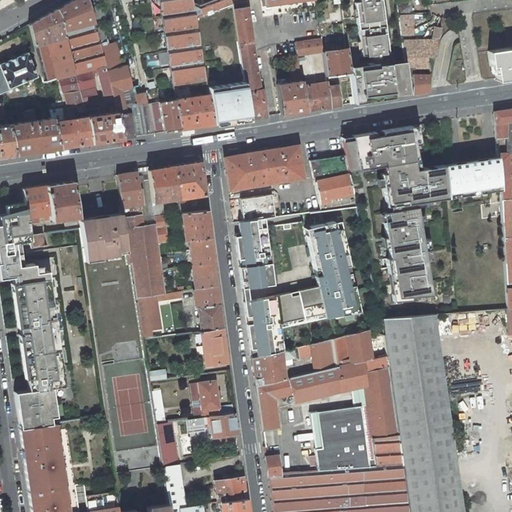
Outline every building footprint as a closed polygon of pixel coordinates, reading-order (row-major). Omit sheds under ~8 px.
[(110,112),(87,115),(90,142),(120,138),(116,110),(104,65),(95,30),(86,0),(85,0),(71,0),(55,9),(60,18),(79,91),(94,88),(91,76),(94,75),(93,73),(98,72),(107,102),(110,112)] [(97,0),(86,0),(95,30),(102,28),(105,27),(97,0)] [(158,0),(161,12),(161,15),(164,33),(167,50),(170,68),(172,86),(206,81),(196,19),(194,6),(192,0),(158,0)] [(196,19),(232,6),(230,0),(221,0),(200,8),(194,6),(196,19)] [(353,0),(361,56),(395,52),(388,0),(353,0)] [(411,14),(412,13),(410,0),(394,0),(397,15),(411,14)] [(247,6),(232,8),(244,81),(250,118),(264,116),(247,6)] [(62,108),(64,119),(74,118),(72,112),(85,110),(83,105),(79,91),(74,74),(60,18),(55,9),(28,24),(34,49),(42,82),(58,78),(68,108),(62,108)] [(411,14),(397,15),(400,35),(412,34),(411,14)] [(120,138),(153,132),(146,103),(135,58),(121,62),(121,63),(120,64),(114,44),(107,46),(102,28),(95,30),(104,65),(116,110),(120,138)] [(320,39),(294,42),(296,55),(307,53),(321,51),(322,51),(320,39)] [(405,68),(428,67),(427,56),(436,57),(438,42),(439,39),(433,39),(401,40),(404,64),(405,68)] [(495,65),(497,80),(511,78),(511,47),(489,51),(491,65),(495,65)] [(322,51),(321,51),(326,76),(350,72),(349,67),(347,54),(346,48),(332,50),(322,51)] [(9,87),(36,76),(26,53),(0,63),(0,93),(10,89),(9,87)] [(296,55),(299,75),(310,74),(307,53),(296,55)] [(291,77),(291,81),(301,80),(299,75),(296,55),(288,56),(291,77)] [(379,99),(408,94),(405,71),(376,76),(379,99)] [(353,103),(379,99),(376,76),(376,73),(349,77),(352,99),(353,103)] [(411,94),(428,91),(429,75),(411,75),(411,94)] [(291,81),(275,84),(280,114),(305,110),(301,85),(301,80),(291,81)] [(209,94),(213,123),(250,118),(244,81),(207,86),(209,94)] [(326,81),(301,85),(305,110),(330,106),(327,86),(326,81)] [(327,86),(330,106),(340,104),(337,84),(327,86)] [(209,94),(174,99),(179,129),(213,123),(209,94)] [(174,99),(146,103),(153,132),(179,129),(174,99)] [(0,154),(14,152),(6,123),(4,115),(1,102),(0,102),(0,122),(0,124),(0,154)] [(511,108),(493,111),(494,139),(506,138),(507,122),(511,120),(511,108)] [(26,121),(6,123),(14,152),(58,146),(52,120),(51,117),(34,119),(32,109),(23,111),(26,121)] [(52,120),(58,146),(90,142),(87,115),(74,118),(64,119),(52,120)] [(374,132),(351,135),(352,139),(341,141),(348,171),(382,165),(383,173),(380,174),(385,207),(389,206),(390,212),(386,212),(387,221),(382,221),(385,237),(387,247),(389,258),(385,259),(387,274),(392,273),(397,298),(410,297),(430,295),(415,203),(445,197),(442,165),(419,169),(414,170),(412,160),(416,160),(410,126),(380,131),(381,134),(374,135),(374,132)] [(223,157),(228,189),(302,177),(297,144),(279,147),(245,152),(246,153),(223,157)] [(506,152),(495,153),(496,156),(498,188),(500,216),(505,283),(511,282),(511,196),(509,152),(506,152)] [(320,210),(355,206),(348,171),(344,155),(308,160),(320,210)] [(496,156),(442,165),(445,197),(451,196),(498,188),(496,156)] [(199,161),(173,165),(178,197),(177,198),(179,213),(180,213),(180,212),(206,209),(199,161)] [(173,165),(146,169),(148,179),(153,216),(162,215),(163,215),(161,200),(177,198),(178,197),(173,165)] [(146,169),(135,171),(136,180),(148,179),(146,169)] [(153,216),(148,179),(136,180),(135,171),(116,174),(121,205),(129,204),(130,214),(120,216),(127,264),(131,263),(136,298),(155,295),(159,294),(164,293),(163,289),(161,270),(160,264),(157,242),(153,216)] [(72,180),(22,188),(24,202),(27,224),(39,222),(37,214),(48,213),(49,219),(77,215),(72,180)] [(239,197),(242,220),(274,216),(271,193),(239,197)] [(18,427),(51,422),(50,416),(51,415),(49,401),(53,400),(51,386),(63,384),(60,364),(56,365),(51,331),(55,331),(52,311),(48,312),(46,300),(50,300),(49,292),(45,293),(43,278),(47,277),(46,269),(33,271),(32,262),(22,264),(18,240),(29,239),(29,235),(27,224),(24,202),(4,205),(5,213),(0,213),(0,276),(10,275),(11,283),(10,283),(16,326),(17,326),(18,333),(17,334),(24,377),(25,377),(26,389),(13,391),(18,427)] [(187,239),(210,236),(206,209),(180,212),(180,213),(183,239),(187,239)] [(119,213),(77,219),(78,221),(79,227),(81,244),(106,414),(114,472),(142,469),(162,466),(155,423),(154,411),(149,380),(147,372),(142,338),(136,298),(131,263),(127,264),(120,216),(119,213)] [(166,241),(162,215),(153,216),(157,242),(166,241)] [(345,267),(337,221),(308,227),(317,273),(345,267)] [(236,237),(243,288),(282,278),(274,231),(236,237)] [(29,239),(31,247),(43,245),(41,233),(29,235),(29,239)] [(191,265),(213,262),(210,236),(187,239),(191,265)] [(216,285),(213,262),(191,265),(194,289),(216,285)] [(352,303),(345,267),(317,273),(319,283),(298,289),(304,315),(352,303)] [(410,300),(410,297),(397,298),(392,273),(387,274),(392,302),(410,300)] [(222,327),(216,285),(194,289),(200,330),(222,327)] [(298,289),(244,302),(251,353),(274,348),(270,323),(304,315),(298,289)] [(160,299),(181,296),(180,291),(177,291),(172,292),(164,293),(159,294),(160,299)] [(161,336),(155,295),(136,298),(142,338),(161,336)] [(386,354),(408,511),(461,511),(433,314),(381,318),(386,354)] [(227,361),(222,327),(200,330),(204,364),(227,361)] [(367,329),(310,343),(312,355),(314,370),(284,378),(254,384),(260,428),(277,426),(274,397),(292,393),(294,401),(353,387),(351,375),(362,373),(364,384),(367,405),(312,412),(319,475),(284,477),(280,478),(279,475),(277,455),(264,457),(271,511),(408,511),(386,354),(371,358),(367,329)] [(60,364),(55,331),(51,331),(56,365),(60,364)] [(312,355),(310,343),(297,347),(299,358),(312,355)] [(293,356),(291,348),(250,357),(254,384),(284,378),(282,366),(281,359),(291,357),(293,356)] [(282,366),(292,364),(291,357),(281,359),(282,366)] [(147,372),(149,380),(165,378),(164,370),(147,372)] [(351,375),(353,387),(364,384),(362,373),(351,375)] [(201,409),(202,417),(209,416),(218,415),(217,407),(218,407),(214,379),(197,382),(200,409),(201,409)] [(193,410),(200,409),(197,382),(190,383),(193,410)] [(218,415),(234,413),(233,405),(218,407),(217,407),(218,415)] [(154,411),(155,423),(164,422),(163,409),(154,411)] [(211,435),(236,432),(234,413),(218,415),(209,416),(210,426),(211,435)] [(204,427),(202,417),(185,419),(187,432),(204,430),(204,427)] [(162,466),(175,464),(168,421),(164,422),(155,423),(162,466)] [(51,422),(18,427),(27,491),(62,486),(54,430),(53,422),(51,422)] [(184,506),(177,464),(175,464),(162,466),(168,504),(169,508),(184,506)] [(219,501),(245,497),(242,476),(214,480),(217,501),(219,501)] [(65,511),(62,486),(27,491),(30,511),(65,511)] [(219,501),(220,511),(247,511),(245,497),(219,501)]
